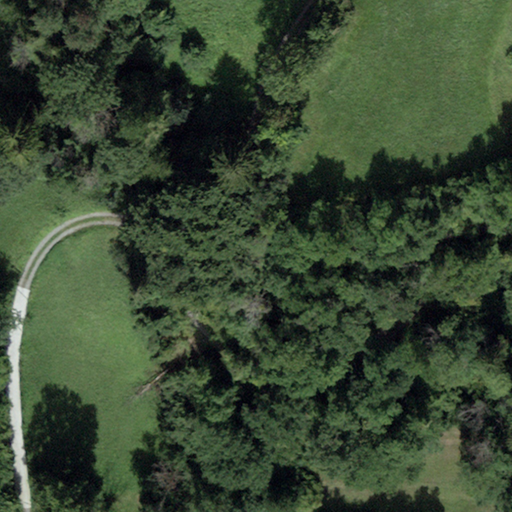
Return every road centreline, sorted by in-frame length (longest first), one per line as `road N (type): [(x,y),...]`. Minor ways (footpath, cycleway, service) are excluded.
road 1 (track): [(511,255),(442,279),(376,346),(288,374),(256,373),(201,326),(135,224),(102,218),(59,238),(29,268),(10,327),(11,441),(22,511)]
road 2 (track): [(326,0),(283,62),(249,152),(256,205),(276,232),(296,251),(320,258),(511,220)]
